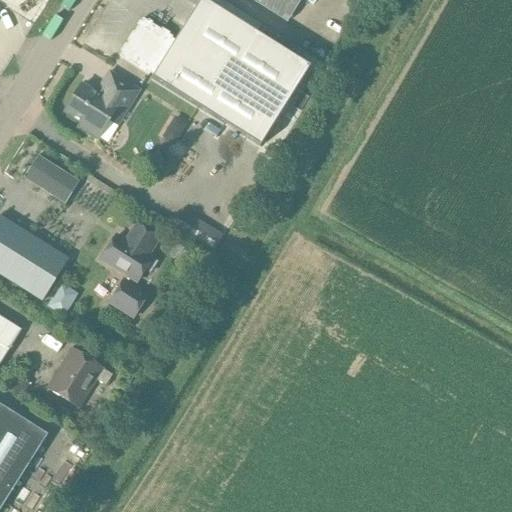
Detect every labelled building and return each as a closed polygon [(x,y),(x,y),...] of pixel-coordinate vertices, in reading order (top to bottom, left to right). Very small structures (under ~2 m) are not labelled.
[(250,0),(287,23),(301,0),(303,0),(313,6),(317,0),(250,0)] [(143,20),(119,57),(149,76),(150,74),(153,77),(151,81),(168,91),(242,137),(292,58),(218,12),(201,1),(175,43),(171,40),(172,39),(143,20)] [(78,129),(95,140),(97,141),(110,120),(118,125),(139,92),(126,84),(109,73),(96,95),(81,86),(64,114),(81,124),(78,129)] [(174,118),(161,139),(174,147),(187,126),(174,118)] [(37,157),(23,179),(65,205),(79,184),(37,157)] [(68,261),(16,228),(0,218),(0,276),(41,303),(68,261)] [(175,220),(170,227),(191,239),(211,252),(215,245),(175,220)] [(137,284),(144,272),(150,276),(157,264),(151,260),(147,258),(158,240),(153,237),(136,226),(125,243),(116,238),(101,261),(137,284)] [(175,244),(167,256),(179,264),(187,252),(175,244)] [(108,305),(134,322),(150,296),(124,279),(108,305)] [(60,285),(46,308),(63,318),(77,295),(60,285)] [(0,365),(20,332),(0,319),(0,365)] [(48,390),(65,401),(77,409),(95,381),(105,387),(112,377),(77,354),(63,375),(59,373),(48,390)] [(16,377),(7,391),(21,400),(30,386),(16,377)] [(0,407),(0,510),(47,437),(0,407)]
